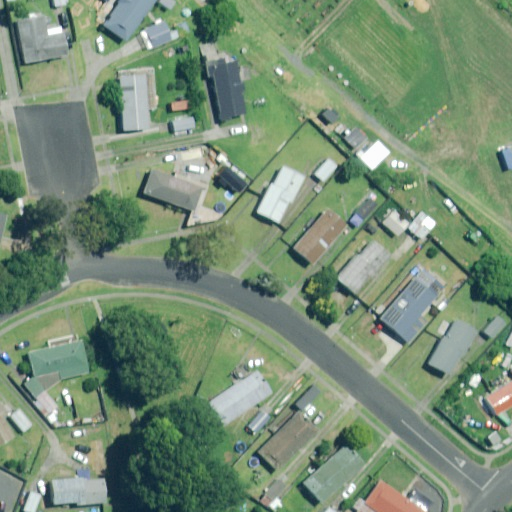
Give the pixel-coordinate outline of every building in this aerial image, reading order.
[(149,0),(115,0),(97,25),(120,41),(149,0)] [(41,30),(38,16),(13,20),(21,63),(62,55),(57,27),(41,30)] [(168,39),(159,22),(140,31),(149,49),(168,39)] [(243,34),(237,26),(226,33),(232,42),(243,34)] [(220,64),(219,58),(200,63),(203,76),(206,75),(217,119),(239,114),(234,93),(236,93),(229,62),(220,64)] [(152,109),(149,72),(114,75),(118,131),(145,128),(144,110),(152,109)] [(192,127),(190,117),(167,122),(169,132),(192,127)] [(209,156),(207,146),(170,153),(172,163),(209,156)] [(333,166),(325,158),(311,174),(319,182),(333,166)] [(299,177),(278,166),(269,184),(266,183),(252,213),(273,223),(284,201),(286,202),(299,177)] [(205,190),(148,170),(140,194),(196,214),(205,190)] [(376,203),(367,195),(352,212),(361,220),(376,203)] [(341,225),(322,209),(288,249),(308,266),(341,225)] [(406,224),(389,210),(379,223),(396,237),(406,224)] [(444,219),(434,213),(428,222),(438,229),(444,219)] [(427,229),(414,218),(405,228),(418,239),(427,229)] [(385,257),(370,243),(360,254),(358,252),(332,279),(348,294),(365,275),(367,277),(385,257)] [(431,297),(409,279),(375,319),(404,343),(421,323),(414,317),(431,297)] [(503,323),(494,315),(480,331),(489,339),(503,323)] [(472,331),(449,318),(423,364),(444,376),(456,355),(458,356),(472,331)] [(84,372),(75,338),(49,344),(50,347),(26,354),(32,379),(35,378),(38,388),(58,383),(57,379),(84,372)] [(267,393),(252,371),(204,403),(219,425),(267,393)] [(511,403),(511,373),(496,383),(499,387),(482,398),(493,415),(511,403)] [(54,406),(42,391),(33,398),(45,413),(54,406)] [(29,424),(16,409),(7,416),(20,431),(29,424)] [(259,411),(243,426),(251,434),(267,419),(259,411)] [(312,432),(291,412),(254,452),(274,471),(312,432)] [(0,414),(0,413),(0,441),(9,437),(0,419),(0,414)] [(0,455),(14,448),(11,442),(0,446),(0,455)] [(359,466),(341,446),(298,483),(316,504),(359,466)] [(101,503),(99,479),(79,481),(79,479),(48,481),(50,504),(71,503),(71,505),(101,503)] [(282,488),(272,480),(257,498),(266,506),(282,488)] [(349,509),(352,511),(418,511),(376,481),(361,502),(357,498),(349,509)] [(31,511),(38,496),(28,492),(20,511),(24,511),(31,511)]
